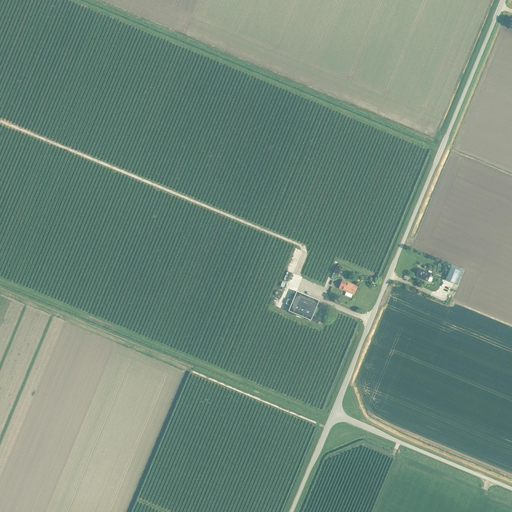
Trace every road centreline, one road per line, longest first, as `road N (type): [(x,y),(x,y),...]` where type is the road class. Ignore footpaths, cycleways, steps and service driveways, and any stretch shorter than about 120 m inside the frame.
road 1 (unclassified): [(331,415),(502,0)]
road 2 (unclassified): [(331,415),(511,488)]
